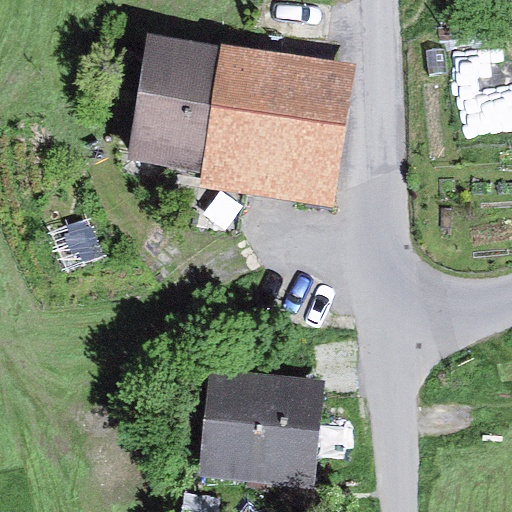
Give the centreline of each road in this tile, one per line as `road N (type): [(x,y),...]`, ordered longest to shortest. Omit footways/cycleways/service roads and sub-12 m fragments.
road 1 (unclassified): [(396,328),(382,0)]
road 2 (unclassified): [(400,511),(396,328)]
road 3 (unclassified): [(396,328),(511,296)]
